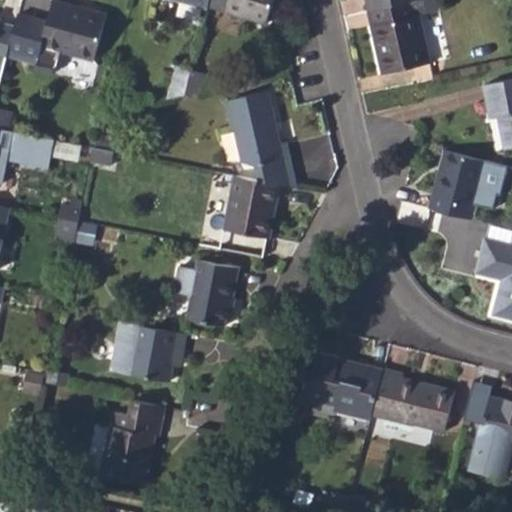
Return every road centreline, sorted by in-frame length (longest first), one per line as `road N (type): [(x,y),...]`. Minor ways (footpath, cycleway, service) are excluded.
road 1 (residential): [(213,511),(256,381),(344,250),(378,219)]
road 2 (residential): [(378,219),(325,0)]
road 3 (residential): [(511,353),(445,327),(398,284),(378,219)]
